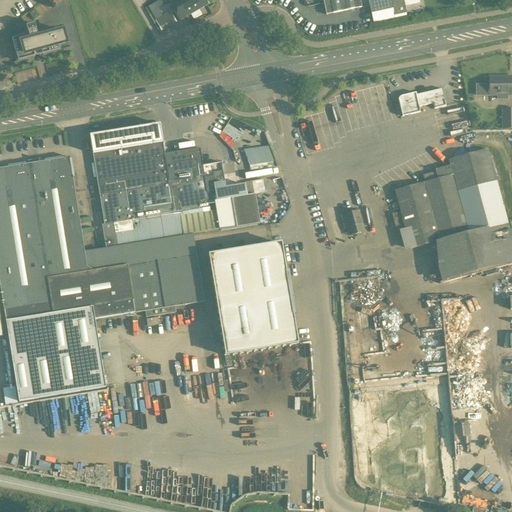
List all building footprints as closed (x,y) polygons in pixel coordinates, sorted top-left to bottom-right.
[(179,22),(206,7),(202,0),(173,0),(168,3),(179,22)] [(323,0),(326,15),(360,7),(358,0),(323,0)] [(367,0),(373,23),(403,16),(403,15),(406,14),(404,7),(402,0),(367,0)] [(160,31),(175,23),(169,11),(159,16),(153,5),(147,8),(160,31)] [(39,16),(34,10),(28,14),(33,20),(39,16)] [(64,28),(54,31),(53,29),(37,33),(34,25),(26,27),(28,35),(12,40),(18,62),(59,51),(58,48),(68,45),(64,28)] [(475,85),(475,96),(497,96),(497,101),(508,101),(508,96),(511,95),(511,77),(489,78),(489,85),(475,85)] [(415,94),(401,97),(399,98),(398,100),(398,102),(401,117),(420,113),(418,108),(432,105),(434,110),(445,107),(441,90),(423,94),(424,96),(416,98),(415,94)] [(511,129),(511,108),(501,109),(502,129),(511,129)] [(333,122),(312,127),(315,142),(336,136),(333,122)] [(159,125),(90,136),(104,226),(102,226),(106,249),(107,249),(157,240),(193,235),(193,234),(219,230),(219,231),(259,224),(255,195),(266,193),(263,180),(244,184),(244,186),(225,189),(222,171),(221,171),(220,164),(202,166),(199,149),(164,155),(159,125)] [(245,149),(248,169),(272,165),(269,146),(245,149)] [(393,192),(399,212),(392,214),(396,231),(404,229),(410,250),(411,250),(435,243),(437,270),(440,283),(511,263),(511,239),(487,150),(447,161),(449,167),(434,171),(437,180),(393,192)] [(193,235),(157,240),(107,249),(106,249),(84,253),(69,158),(38,163),(38,160),(37,160),(37,161),(29,163),(29,165),(0,169),(0,289),(18,402),(105,389),(94,321),(124,316),(124,315),(133,314),(144,312),(145,318),(175,313),(174,308),(204,303),(193,235)] [(434,173),(422,176),(424,183),(436,180),(434,173)] [(343,224),(345,224),(349,236),(364,232),(358,212),(341,217),(343,224)] [(225,355),(299,344),(283,243),(210,254),(225,355)] [(158,318),(146,320),(147,327),(159,325),(158,318)] [(305,416),(313,416),(314,390),(305,390),(305,416)]
